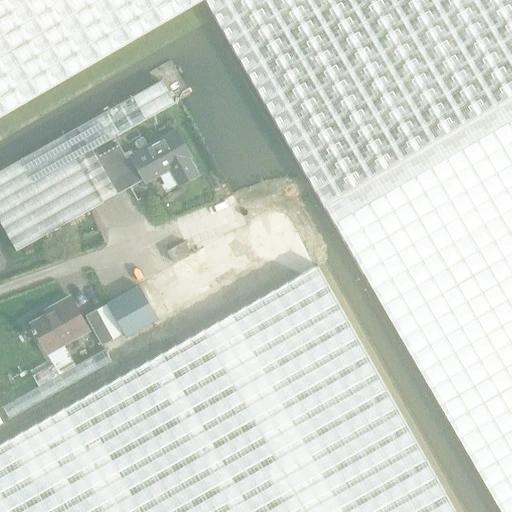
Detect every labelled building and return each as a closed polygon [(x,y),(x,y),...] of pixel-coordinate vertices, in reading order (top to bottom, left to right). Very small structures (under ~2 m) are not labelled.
[(511,511),(511,0),(0,0),(0,116),(200,0),(205,0),(501,511),(511,511)] [(161,80),(0,170),(0,222),(16,251),(103,202),(78,157),(92,149),(114,137),(174,104),(161,80)] [(116,137),(92,150),(103,170),(116,163),(129,186),(143,179),(143,180),(145,183),(169,170),(178,186),(198,176),(189,159),(190,158),(176,132),(130,156),(127,158),(116,137)] [(173,262),(190,253),(183,242),(166,251),(173,262)] [(0,511),(455,511),(316,265),(0,443),(0,511)] [(125,338),(158,320),(139,286),(106,304),(107,305),(106,306),(123,335),(124,335),(125,338)] [(46,355),(88,332),(69,299),(54,307),(56,311),(30,326),(32,331),(30,332),(33,338),(35,336),(46,355)] [(101,347),(123,335),(106,306),(84,318),(101,347)] [(9,419),(110,362),(103,350),(58,376),(52,365),(31,376),(37,387),(2,407),(9,419)]
